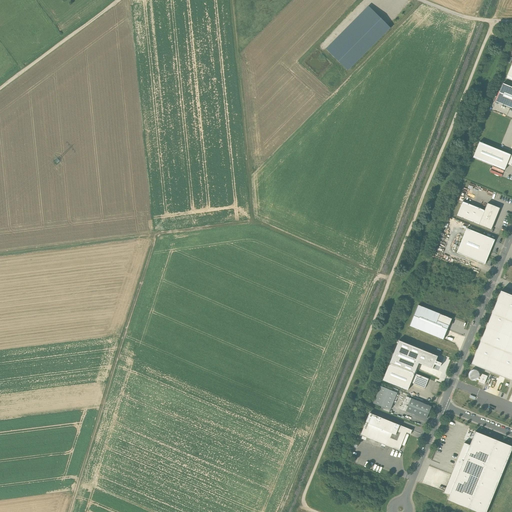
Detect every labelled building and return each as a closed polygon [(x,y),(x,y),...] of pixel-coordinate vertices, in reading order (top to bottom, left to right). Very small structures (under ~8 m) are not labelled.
[(348,71),(390,27),(368,5),(325,48),(348,71)] [(511,87),(503,84),(495,102),(511,109),(511,87)] [(511,155),(479,142),(473,158),(504,171),(507,164),(511,155)] [(485,210),(462,202),(457,216),(479,225),(485,210)] [(488,203),(485,210),(479,225),(491,230),(500,208),(488,203)] [(495,240),(467,229),(457,253),(485,264),(495,240)] [(511,295),(501,291),(471,364),(511,380),(511,295)] [(452,319),(418,305),(410,326),(443,340),(452,319)] [(443,370),(423,362),(420,369),(440,377),(443,370)] [(415,373),(390,363),(383,381),(408,391),(415,373)] [(470,379),(473,380),(475,380),(477,380),(479,378),(479,375),(479,373),(477,371),(475,370),(473,370),(471,371),(469,373),(469,375),(469,377),(470,379)] [(429,379),(415,373),(411,383),(425,388),(429,379)] [(484,384),(487,375),(482,373),(478,382),(484,384)] [(391,391),(380,386),(373,403),(382,407),(390,410),(397,393),(391,391)] [(431,407),(411,399),(406,411),(426,419),(431,407)] [(412,430),(369,413),(360,435),(399,451),(406,433),(410,434),(412,430)] [(486,511),(511,449),(511,446),(475,432),(470,445),(464,443),(444,493),(450,495),(447,500),(476,511),(486,511)]
